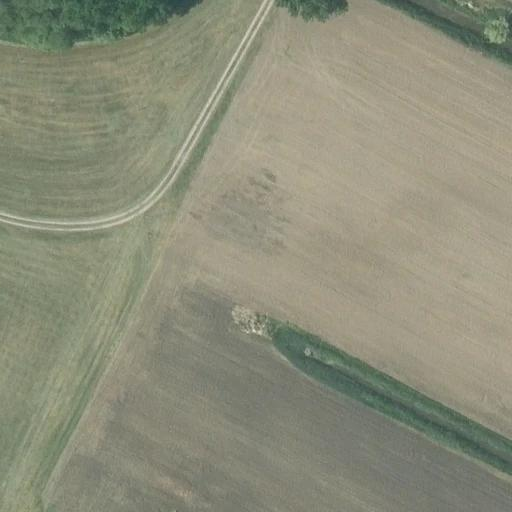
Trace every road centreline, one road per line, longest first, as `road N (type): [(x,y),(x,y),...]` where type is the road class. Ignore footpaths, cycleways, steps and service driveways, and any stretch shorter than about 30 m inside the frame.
road 1 (track): [(0,222),(95,231),(140,210),(186,152),(269,0)]
road 2 (track): [(0,492),(140,210)]
